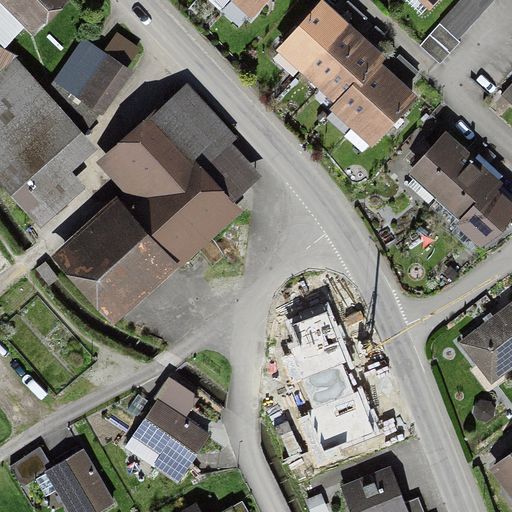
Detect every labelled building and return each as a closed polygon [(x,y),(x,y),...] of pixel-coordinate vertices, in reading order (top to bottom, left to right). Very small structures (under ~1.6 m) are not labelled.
[(65,0),(0,0),(0,10),(28,39),(67,2),(65,0)] [(263,0),(238,0),(252,13),(263,0)] [(347,0),(340,8),(359,26),(368,17),(349,0),(347,0)] [(461,0),(441,24),(460,41),(494,0),(461,0)] [(303,69),(342,26),(322,7),(283,50),(303,69)] [(368,34),(378,43),(387,33),(376,24),(368,34)] [(441,24),(420,47),(440,64),(460,41),(441,24)] [(342,26),(303,69),(321,85),(360,42),(342,26)] [(47,95),(87,139),(146,55),(117,36),(105,53),(83,42),(47,95)] [(360,42),(321,85),(339,103),(375,64),(379,59),(360,42)] [(87,139),(47,95),(17,60),(0,51),(0,186),(35,231),(87,193),(74,176),(98,150),(87,139)] [(392,63),(412,79),(420,70),(400,53),(392,63)] [(375,64),(339,103),(337,106),(355,122),(393,80),(375,64)] [(393,80),(355,122),(376,139),(413,96),(393,80)] [(511,82),(501,94),(511,103),(511,82)] [(123,201),(59,257),(107,311),(241,193),(216,165),(237,146),(188,91),(97,172),(123,201)] [(441,190),(471,159),(446,135),(432,149),(422,139),(438,122),(430,114),(395,151),(418,173),(408,184),(428,203),(441,190)] [(471,159),(441,190),(467,216),(493,190),(497,184),(471,159)] [(511,214),(511,208),(493,190),(467,216),(460,223),(482,245),(511,214)] [(511,298),(460,337),(491,378),(511,362),(511,298)] [(345,304),(283,327),(299,371),(362,349),(345,304)] [(203,400),(174,380),(128,449),(178,482),(210,434),(189,421),(203,400)] [(474,413),(478,419),(484,420),(491,418),(495,412),(495,406),(490,400),(484,398),(477,401),(473,406),(474,413)] [(511,446),(490,462),(511,491),(511,446)] [(79,447),(42,467),(66,511),(85,511),(108,499),(79,447)] [(392,471),(343,488),(351,511),(424,511),(418,494),(403,500),(392,471)] [(221,511),(217,503),(200,511),(221,511)]
